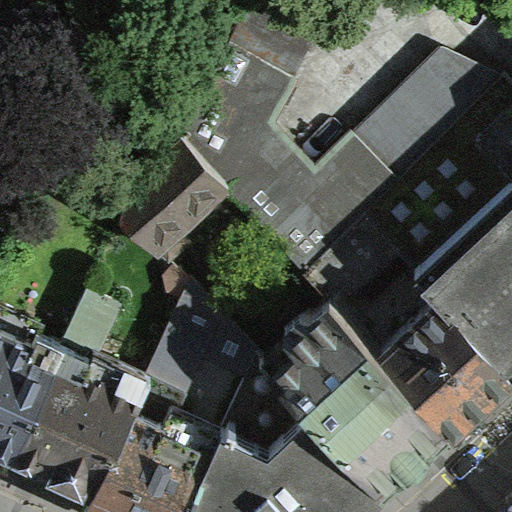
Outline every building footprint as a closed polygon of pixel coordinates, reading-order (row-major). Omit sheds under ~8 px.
[(249,0),(181,132),(227,181),(306,267),(366,208),(483,92),(440,48),(437,48),(314,170),(266,117),(326,0),(249,0)] [(0,50),(0,79),(14,60),(0,50)] [(366,208),(398,243),(439,288),(511,366),(511,365),(511,79),(504,71),(483,92),(366,208)] [(178,226),(227,181),(181,132),(131,178),(122,211),(169,255),(171,251),(184,240),(188,237),(178,226)] [(306,267),(328,291),(338,301),(398,243),(366,208),(306,267)] [(199,346),(248,369),(258,347),(191,276),(143,380),(177,396),(199,346)] [(63,339),(12,447),(40,460),(94,485),(132,404),(140,387),(85,361),(89,352),(86,350),(90,341),(96,344),(119,296),(89,282),(63,339)] [(439,288),(378,345),(450,422),(469,405),(511,366),(439,288)] [(378,345),(338,301),(328,291),(312,307),(310,305),(285,327),(296,338),(271,361),(383,483),(407,462),(418,461),(422,458),(425,454),(427,444),(450,422),(378,345)] [(0,441),(12,447),(63,339),(36,327),(32,336),(0,321),(0,441)] [(271,361),(258,347),(248,369),(213,442),(180,511),(352,511),(367,498),(383,483),(271,361)] [(132,404),(94,485),(85,503),(103,511),(180,511),(213,442),(132,404)]
